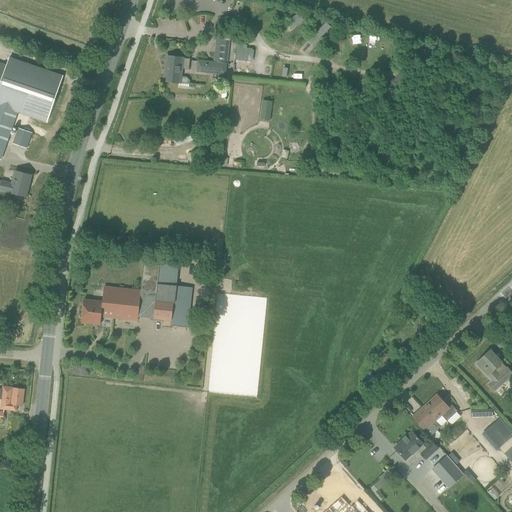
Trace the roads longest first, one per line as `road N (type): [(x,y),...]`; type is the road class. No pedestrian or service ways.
road 1 (tertiary): [(46,358),(70,180),(132,0)]
road 2 (unclassified): [(271,511),(511,291)]
road 3 (tertiary): [(30,511),(46,358)]
